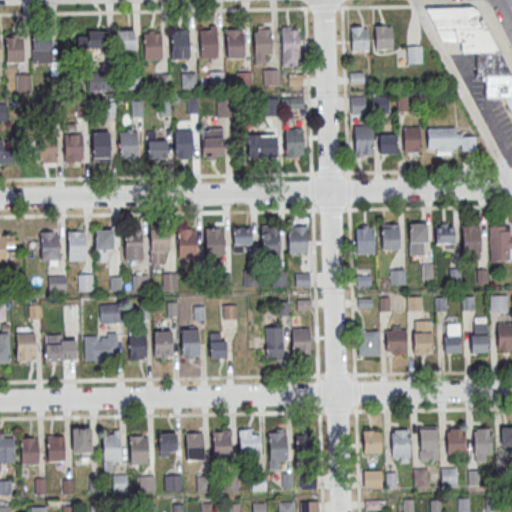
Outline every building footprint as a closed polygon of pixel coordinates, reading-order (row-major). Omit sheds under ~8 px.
[(486,28),(436,29),(424,7),(470,6),(476,9),(486,28)] [(374,49),(391,49),(391,25),(374,25),(374,49)] [(254,27),(271,26),(272,53),(255,54),(254,27)] [(368,50),(368,26),(350,26),(350,50),(368,50)] [(511,76),(486,28),(436,29),(442,40),(460,39),(460,52),(475,52),(476,75),(484,75),(484,98),(503,98),(511,114),(511,76)] [(117,30),(134,29),(135,57),(118,57),(117,30)] [(282,30),(299,29),(300,56),(283,57),(282,30)] [(199,30),(216,30),(218,57),(200,58),(199,30)] [(226,31),(243,30),(244,57),(227,58),(226,31)] [(107,31),(77,31),(77,47),(107,47),(107,31)] [(32,32),(50,32),(51,62),(33,63),(32,32)] [(143,33),(160,32),(162,58),(144,59),(143,33)] [(171,32),(188,32),(189,58),(172,59),(171,32)] [(5,37),(23,36),(24,59),(6,59),(5,37)] [(406,45),(406,63),(421,63),(421,45),(406,45)] [(277,84),(277,68),(263,68),(263,84),(277,84)] [(195,87),(195,73),(181,73),(181,87),(195,87)] [(31,74),(15,74),(15,91),(31,91),(31,74)] [(88,89),(110,89),(110,74),(88,74),(88,89)] [(349,113),(365,113),(365,95),(349,95),(349,113)] [(372,112),(388,112),(388,95),(372,95),(372,112)] [(279,115),(279,98),(264,98),(264,115),(279,115)] [(354,126),(371,126),(372,153),(355,154),(354,126)] [(403,127),(420,126),(422,154),(404,155),(403,127)] [(475,135),(455,135),(455,127),(427,126),(426,147),(436,147),(436,154),(454,154),(454,150),(475,150),(475,135)] [(201,158),(223,158),(223,127),(201,127),(201,158)] [(175,130),(192,129),(193,157),(176,157),(175,130)] [(285,129),(302,129),(303,156),(286,157),(285,129)] [(120,131),(137,131),(138,158),(121,159),(120,131)] [(146,131),(146,159),(166,159),(166,139),(155,139),(155,131),(146,131)] [(92,132),(109,132),(110,159),(93,160),(92,132)] [(64,134),(82,133),(83,161),(66,161),(64,134)] [(395,133),(377,133),(377,154),(395,154),(395,133)] [(39,134),(56,134),(57,161),(40,162),(39,134)] [(246,134),(246,158),(276,158),(275,134),(246,134)] [(0,138),(0,163),(14,163),(14,139),(0,138)] [(398,222),(379,222),(379,249),(398,249),(398,222)] [(407,254),(426,254),(426,222),(407,222),(407,254)] [(434,223),(434,249),(453,249),(453,223),(434,223)] [(479,257),(479,223),(462,223),(462,257),(479,257)] [(261,225),(279,224),(280,250),(262,251),(261,225)] [(355,253),(374,253),(374,224),(355,224),(355,253)] [(511,234),(509,234),(509,224),(489,224),(489,261),(509,261),(509,250),(511,249),(511,234)] [(232,227),(251,226),(251,246),(233,246),(232,227)] [(287,227),(306,226),(307,252),(289,253),(287,227)] [(204,228),(222,228),(223,255),(206,256),(204,228)] [(150,229),(168,229),(169,248),(151,249),(150,229)] [(177,230),(195,229),(196,256),(179,257),(177,230)] [(95,230),(113,230),(114,249),(96,249),(95,230)] [(67,232),(85,231),(86,258),(68,259),(67,232)] [(40,232),(58,232),(59,259),(41,260),(40,232)] [(124,233),(142,232),(143,260),(126,260),(124,233)] [(0,261),(8,262),(8,251),(14,251),(14,235),(0,234),(0,261)] [(390,283),(406,283),(406,268),(390,268),(390,283)] [(48,291),(64,291),(64,278),(48,278),(48,291)] [(489,310),(509,310),(509,294),(489,294),(489,310)] [(408,297),(408,308),(420,308),(420,297),(408,297)] [(469,352),(487,352),(487,316),(469,316),(469,352)] [(431,320),(412,320),(412,353),(431,353),(431,320)] [(496,350),(511,350),(511,321),(496,322),(496,350)] [(443,353),(459,353),(459,322),(443,322),(443,353)] [(385,353),(406,353),(406,325),(385,325),(385,353)] [(282,326),(264,326),(264,356),(282,356),(282,326)] [(310,354),(310,327),(291,327),(291,354),(310,354)] [(181,330),(199,329),(200,355),(182,356),(181,330)] [(379,330),(357,330),(357,355),(379,355),(379,330)] [(153,331),(172,331),(173,357),(154,357),(153,331)] [(208,332),(208,358),(225,358),(225,332),(208,332)] [(0,333),(9,333),(10,362),(0,362),(0,333)] [(84,336),(98,336),(98,340),(101,340),(101,337),(108,337),(108,333),(117,333),(118,357),(99,358),(99,361),(85,362),(84,336)] [(128,334),(146,333),(147,359),(129,360),(128,334)] [(17,334),(35,334),(36,360),(18,360),(17,334)] [(44,335),(63,335),(64,361),(45,361),(44,335)] [(511,425),(500,426),(500,446),(509,446),(509,454),(511,453),(511,425)] [(445,454),(464,454),(464,427),(445,427),(445,454)] [(473,428),(490,427),(491,455),(474,456),(473,428)] [(91,429),(71,429),(71,455),(91,455),(91,429)] [(259,454),(259,429),(239,429),(239,454),(259,454)] [(380,429),(363,429),(363,452),(380,452),(380,429)] [(391,430),(408,429),(409,457),(392,458),(391,430)] [(419,430),(436,429),(437,457),(420,458),(419,430)] [(212,431),(229,430),(231,458),(213,458),(212,431)] [(176,453),(176,432),(157,432),(157,453),(176,453)] [(185,433),(202,432),(203,460),(186,460),(185,433)] [(268,433),(285,432),(286,460),(269,461),(268,433)] [(103,434),(120,433),(121,461),(104,461),(103,434)] [(316,459),(316,433),(296,433),(296,459),(316,459)] [(0,434),(12,434),(13,462),(0,462),(0,434)] [(47,435),(64,434),(65,461),(48,462),(47,435)] [(130,437),(147,436),(148,464),(131,464),(130,437)] [(20,438),(38,437),(39,465),(22,465),(20,438)] [(440,468),(456,467),(456,484),(441,484),(440,468)] [(413,469),(427,468),(428,486),(413,486),(413,469)] [(495,469),(506,468),(507,482),(496,483),(495,469)] [(363,471),(381,470),(381,488),(363,488),(363,471)] [(467,471),(478,471),(479,485),(468,485),(467,471)] [(281,473),(292,472),(293,486),(282,487),(281,473)] [(385,473),(396,472),(397,486),(386,487),(385,473)] [(300,474),(316,473),(316,488),(301,489),(300,474)] [(113,475),(128,475),(129,491),(113,491),(113,475)] [(139,476),(155,475),(155,492),(140,492),(139,476)] [(164,475),(181,475),(181,492),(164,492),(164,475)] [(196,476),(211,475),(212,492),(196,492),(196,476)] [(222,475),(239,475),(239,491),(222,492),(222,475)] [(251,476),(266,475),(266,490),(252,491),(251,476)] [(89,478),(100,477),(100,491),(89,492),(89,478)] [(62,479),(73,479),(73,493),(63,493),(62,479)] [(0,495),(10,495),(10,481),(0,481),(0,495)] [(485,511),(485,498),(496,497),(496,511),(485,511)] [(403,511),(403,499),(414,498),(414,511),(403,511)] [(458,511),(458,498),(469,498),(469,511),(458,511)] [(430,511),(430,500),(441,500),(441,511),(430,511)] [(299,511),(299,502),(318,501),(318,511),(299,511)] [(278,511),(278,502),(294,502),(294,511),(278,511)] [(228,511),(228,504),(239,503),(239,511),(228,511)] [(253,511),(253,504),(264,503),(264,511),(253,511)]
